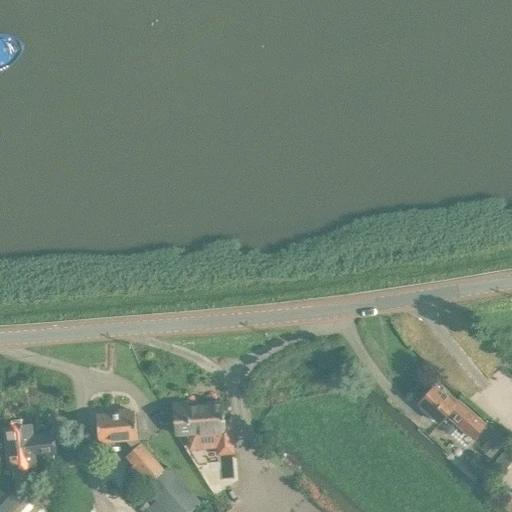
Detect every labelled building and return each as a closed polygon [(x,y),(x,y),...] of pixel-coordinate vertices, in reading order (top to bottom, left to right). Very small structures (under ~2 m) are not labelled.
[(474,440),(487,424),(460,400),(457,404),(436,385),(418,405),(440,424),(447,416),(474,440)] [(177,435),(189,434),(190,448),(216,446),(217,456),(233,455),(230,424),(225,425),(223,402),(208,403),(208,406),(188,407),(187,402),(174,403),(177,435)] [(140,443),(138,440),(135,414),(97,417),(99,444),(126,441),(133,450),(124,457),(148,485),(143,489),(163,511),(191,511),(202,503),(169,465),(164,469),(141,443),(140,443)] [(4,429),(8,469),(36,466),(36,455),(55,454),(54,434),(34,436),(33,426),(4,429)] [(482,449),(491,457),(506,440),(497,432),(482,449)] [(502,471),(511,460),(511,444),(511,443),(493,462),(502,471)] [(46,511),(10,477),(0,487),(0,511),(46,511)]
